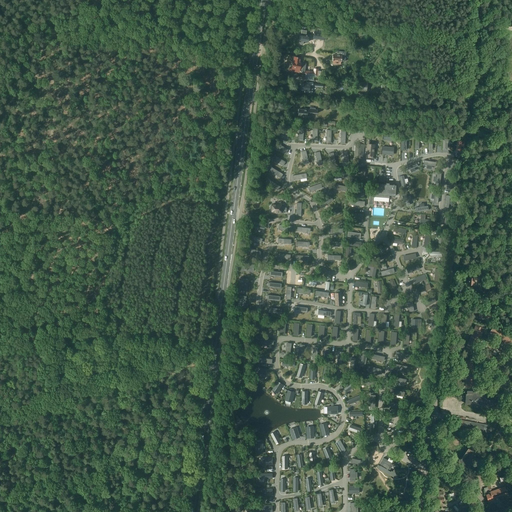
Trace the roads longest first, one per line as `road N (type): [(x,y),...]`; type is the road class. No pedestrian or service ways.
road 1 (primary): [(193,511),(261,0)]
road 2 (unclassified): [(421,511),(478,0)]
